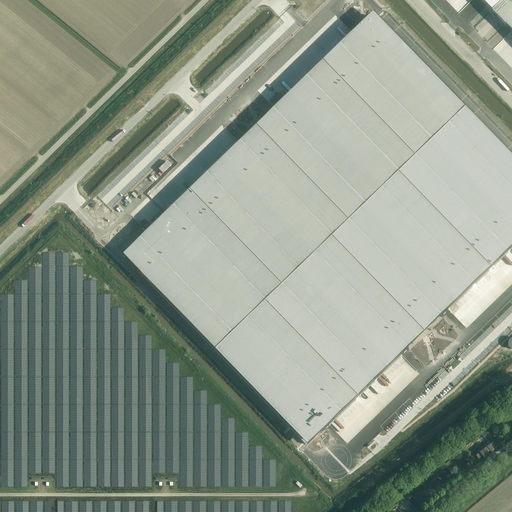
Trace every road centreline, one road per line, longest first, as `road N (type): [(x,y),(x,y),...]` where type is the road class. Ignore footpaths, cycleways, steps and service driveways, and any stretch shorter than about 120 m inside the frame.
road 1 (tertiary): [(0,251),(258,0)]
road 2 (unclassified): [(0,201),(205,0)]
road 3 (tertiary): [(413,0),(511,101)]
